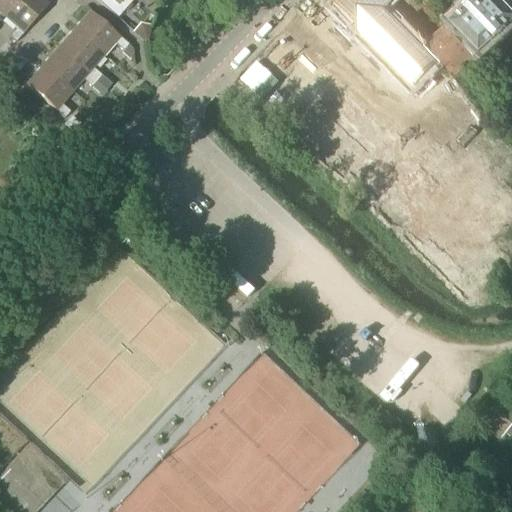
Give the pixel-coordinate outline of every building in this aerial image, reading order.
[(0,0),(0,16),(3,19),(19,0),(0,0)] [(40,0),(19,0),(3,19),(15,30),(8,38),(14,43),(47,5),(40,0)] [(95,0),(98,2),(117,20),(132,3),(128,0),(95,0)] [(444,108),(459,93),(380,13),(393,0),(341,0),(333,8),(421,96),(438,114),(444,108)] [(453,80),(479,57),(511,25),(511,15),(497,0),(474,0),(448,25),(423,47),(453,80)] [(72,32),(102,59),(114,46),(122,52),(121,53),(128,60),(133,55),(132,52),(125,46),(88,14),(72,32)] [(92,71),(102,59),(72,32),(57,50),(94,83),(95,82),(99,77),(92,71)] [(10,47),(4,42),(0,46),(0,54),(2,56),(3,57),(11,48),(10,47)] [(95,82),(94,83),(57,50),(41,68),(71,94),(82,81),(89,88),(101,98),(106,92),(95,82)] [(267,95),(347,167),(378,132),(317,77),(317,76),(299,60),(267,95)] [(59,107),(71,94),(41,68),(25,86),(58,115),(55,118),(61,123),(63,120),(62,119),(67,113),(59,107)] [(95,82),(106,92),(110,87),(99,77),(95,82)] [(401,220),(467,157),(430,117),(379,166),(367,154),(357,164),(367,174),(361,179),(401,220)] [(458,264),(511,211),(511,176),(497,162),(426,232),(458,264)] [(511,401),(505,396),(479,426),(499,444),(505,436),(511,442),(511,401)]
